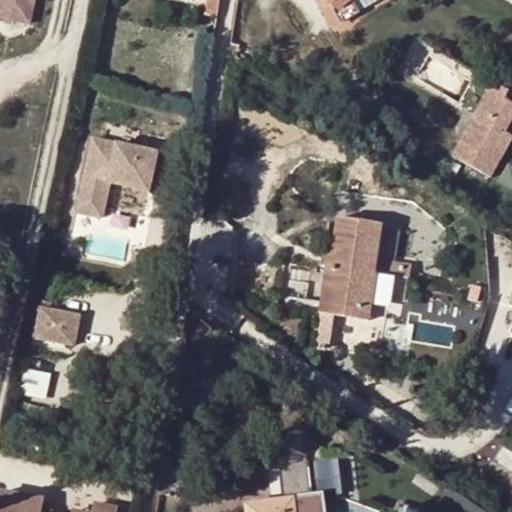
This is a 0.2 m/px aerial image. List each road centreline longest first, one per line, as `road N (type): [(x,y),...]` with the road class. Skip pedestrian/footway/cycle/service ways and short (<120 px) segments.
road 1 (residential): [(147,511),(229,0)]
road 2 (residential): [(0,373),(78,0)]
